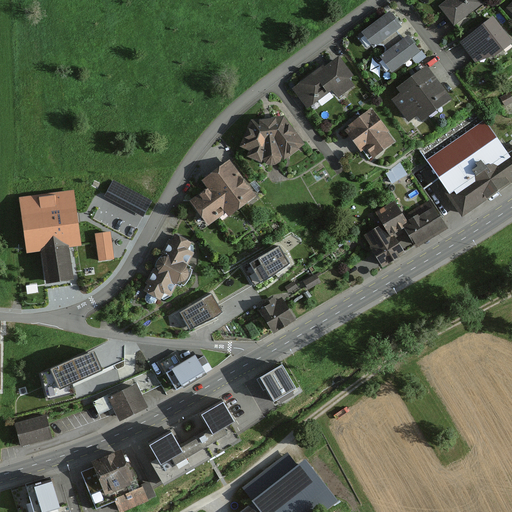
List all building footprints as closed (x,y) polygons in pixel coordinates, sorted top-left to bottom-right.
[(455,0),(444,8),(457,26),(486,5),(481,0),(455,0)] [(374,48),(400,30),(390,15),(364,34),(374,48)] [(511,37),(500,20),(468,43),(482,63),(511,50),(511,37)] [(408,40),(382,59),(392,73),(418,53),(408,40)] [(325,68),(295,90),(312,113),(339,94),(343,99),(360,86),(341,60),(327,70),(325,68)] [(457,103),(432,70),(405,89),(408,93),(398,101),(414,122),(423,115),(430,123),(457,103)] [(511,152),(507,156),(474,109),(417,149),(464,216),(511,182),(511,152)] [(375,111),(351,130),(376,162),(400,144),(375,111)] [(289,118),(254,121),(246,148),(256,151),(253,157),(272,165),(283,163),(308,147),(289,118)] [(85,145),(70,148),(75,178),(90,176),(85,145)] [(214,189),(196,202),(214,225),(230,214),(234,219),(260,200),(233,163),(208,182),(214,189)] [(410,177),(402,166),(390,175),(397,185),(410,177)] [(113,180),(105,196),(144,217),(152,201),(113,180)] [(43,252),(68,249),(80,247),(72,193),(20,200),(28,254),(43,252)] [(385,210),(409,250),(442,230),(428,206),(403,221),(394,205),(385,210)] [(409,250),(385,210),(377,215),(385,228),(367,239),(383,266),(409,250)] [(110,232),(94,234),(98,261),(114,259),(110,232)] [(198,245),(174,235),(151,289),(172,298),(179,283),(187,287),(195,270),(188,267),(198,245)] [(289,264),(278,246),(249,263),(261,283),(270,279),(289,264)] [(68,249),(43,252),(48,285),(72,281),(68,249)] [(308,288),(321,281),(316,274),(304,281),(308,288)] [(210,295),(181,312),(191,328),(213,319),(220,312),(210,295)] [(283,298),(263,309),(275,330),(295,319),(283,298)] [(194,353),(165,371),(176,390),(211,369),(203,356),(197,360),(194,353)] [(101,376),(93,357),(53,374),(61,393),(101,376)] [(282,372),(262,383),(275,405),(294,393),(282,372)] [(146,408),(135,388),(119,397),(116,392),(91,405),(96,416),(113,408),(120,422),(146,408)] [(181,432),(155,447),(164,462),(158,465),(170,486),(244,443),(237,430),(243,426),(232,407),(212,418),(220,433),(192,450),(181,432)] [(51,418),(20,426),(26,448),(56,440),(51,418)] [(101,469),(87,475),(102,510),(118,503),(121,511),(127,511),(159,499),(152,483),(143,487),(129,453),(99,465),(101,469)] [(304,469),(290,453),(248,489),(259,501),(245,511),(322,511),(338,499),(309,464),(304,469)] [(66,511),(58,482),(16,495),(21,511),(66,511)]
